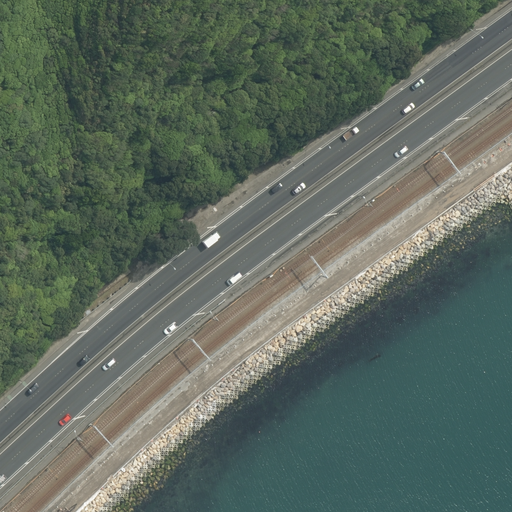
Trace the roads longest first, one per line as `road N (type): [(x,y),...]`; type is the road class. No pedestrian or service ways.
road 1 (trunk): [(511,71),(186,306),(0,475)]
road 2 (trunk): [(0,426),(273,197),(511,27)]
